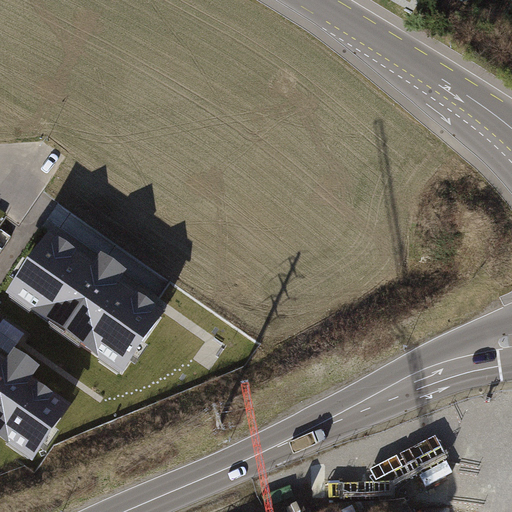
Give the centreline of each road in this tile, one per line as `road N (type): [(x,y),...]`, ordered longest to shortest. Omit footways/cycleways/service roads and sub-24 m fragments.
road 1 (secondary): [(125,511),(414,375),(511,345)]
road 2 (tertiary): [(511,129),(312,0)]
